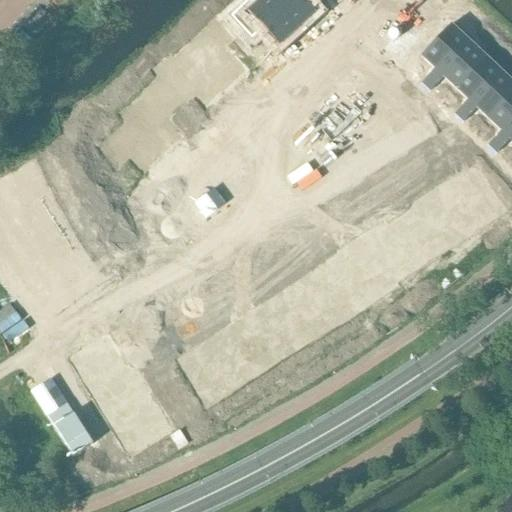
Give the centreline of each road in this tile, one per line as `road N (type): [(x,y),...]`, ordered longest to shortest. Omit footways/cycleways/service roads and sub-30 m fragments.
road 1 (unclassified): [(0,371),(85,323),(386,0)]
road 2 (secondary): [(174,511),(319,438),(511,307)]
